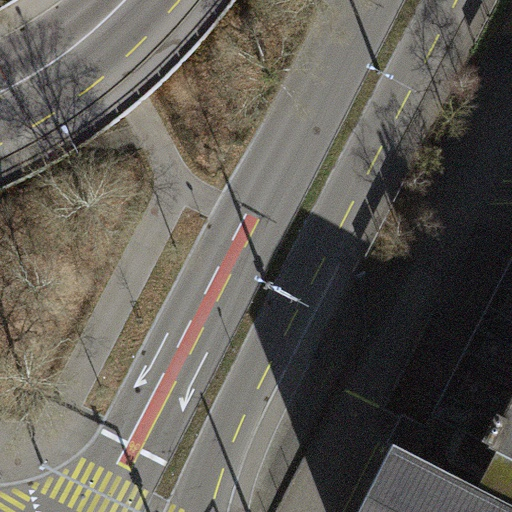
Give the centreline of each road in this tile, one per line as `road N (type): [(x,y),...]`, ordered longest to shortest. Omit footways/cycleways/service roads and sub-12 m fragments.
road 1 (secondary): [(370,0),(98,511)]
road 2 (secondary): [(197,511),(450,0)]
road 3 (secondary): [(126,0),(60,58),(0,94)]
